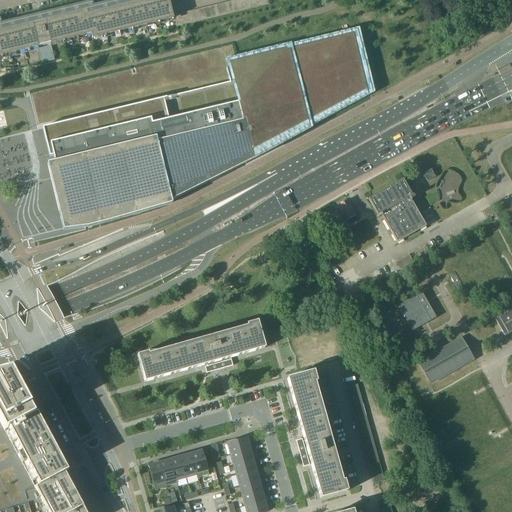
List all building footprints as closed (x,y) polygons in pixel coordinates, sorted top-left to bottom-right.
[(0,56),(92,34),(93,38),(173,19),(168,0),(145,0),(87,14),(86,10),(38,22),(0,31),(0,56)] [(235,13),(241,11),(237,0),(235,0),(232,1),(235,13)] [(237,0),(241,11),(246,10),(243,0),(237,0)] [(243,0),(246,10),(252,8),(250,0),(243,0)] [(229,14),(235,13),(232,1),(226,2),(229,14)] [(223,15),(229,14),(226,2),(220,4),(223,15)] [(217,17),(223,15),(220,4),(215,5),(217,17)] [(212,18),(217,17),(215,5),(209,7),(212,18)] [(206,20),(212,18),(209,7),(203,8),(206,20)] [(200,21),(206,20),(203,8),(197,9),(200,21)] [(194,22),(200,21),(197,9),(191,11),(194,22)] [(189,24),(194,22),(191,11),(186,12),(189,24)] [(189,24),(186,12),(180,14),(183,25),(189,24)] [(177,27),(183,25),(180,14),(174,15),(177,27)] [(365,97),(349,31),(291,45),(290,43),(226,59),(227,61),(228,60),(230,67),(226,68),(230,83),(42,128),(49,157),(54,156),(55,155),(56,157),(52,158),(53,163),(47,164),(63,231),(88,228),(106,223),(171,205),(170,202),(257,158),(311,129),(311,127),(365,97)] [(54,60),(51,44),(38,47),(42,63),(54,60)] [(435,177),(431,170),(423,174),(428,182),(435,177)] [(382,216),(397,242),(397,243),(426,226),(418,213),(420,212),(415,203),(413,204),(410,200),(414,198),(412,195),(412,196),(403,180),(368,199),(377,216),(378,218),(382,216)] [(338,213),(330,217),(335,227),(355,216),(347,201),(339,205),(340,207),(336,209),(338,213)] [(487,235),(440,262),(465,304),(510,278),(487,235)] [(397,262),(401,270),(413,262),(409,255),(397,262)] [(382,288),(378,279),(371,283),(376,291),(382,288)] [(436,318),(422,293),(421,292),(397,306),(412,331),(436,318)] [(511,331),(511,308),(494,319),(504,336),(511,331)] [(248,330),(149,358),(148,355),(148,353),(137,356),(145,382),(207,365),(209,373),(233,366),(231,358),(264,349),(257,322),(246,325),(247,327),(248,330)] [(461,339),(443,349),(419,363),(431,384),(473,360),(461,339)] [(287,379),(305,442),(297,444),(304,467),(311,465),(321,499),(347,492),(344,481),(339,482),(312,383),(316,382),(313,372),(287,379)] [(511,441),(511,436),(479,379),(426,409),(462,469),(511,441)] [(359,391),(357,384),(346,388),(348,394),(359,391)] [(348,394),(349,401),(361,397),(359,391),(348,394)] [(0,511),(85,511),(63,470),(38,424),(33,412),(23,394),(0,400),(0,511)] [(363,404),(361,397),(349,401),(351,407),(363,404)] [(351,407),(353,413),(364,410),(363,404),(351,407)] [(355,420),(366,417),(364,410),(353,413),(355,420)] [(357,426),(368,423),(366,417),(355,420),(357,426)] [(368,423),(357,426),(358,433),(370,429),(368,423)] [(372,436),(370,429),(358,433),(360,439),(372,436)] [(372,436),(360,439),(362,446),(373,442),(372,436)] [(230,455),(249,449),(246,438),(227,444),(230,455)] [(364,452),(375,449),(373,442),(362,446),(364,452)] [(249,449),(230,455),(233,465),(252,460),(249,449)] [(364,452),(366,458),(377,455),(375,449),(364,452)] [(197,476),(196,476),(197,478),(208,475),(202,451),(191,454),(197,476)] [(180,457),(186,478),(196,476),(197,476),(191,454),(180,457)] [(379,462),(377,455),(366,458),(367,465),(379,462)] [(186,478),(180,457),(170,460),(176,481),(177,481),(186,478)] [(170,460),(160,463),(166,487),(177,484),(177,481),(176,481),(170,460)] [(252,460),(233,465),(236,476),(255,470),(252,460)] [(369,471),(381,468),(379,462),(367,465),(369,471)] [(160,463),(149,466),(155,490),(166,487),(160,463)] [(381,468),(369,471),(371,478),(382,474),(381,468)] [(258,481),(255,470),(236,476),(239,486),(258,481)] [(511,511),(511,471),(475,493),(485,511),(511,511)] [(379,482),(384,481),(382,474),(371,478),(373,484),(379,482)] [(261,491),(258,481),(239,486),(242,496),(261,491)] [(455,503),(447,487),(441,490),(450,505),(455,503)] [(261,491),(242,496),(245,507),(264,501),(261,491)] [(378,503),(380,509),(392,506),(390,500),(384,501),(378,503)] [(245,507),(246,511),(267,511),(264,501),(245,507)]
